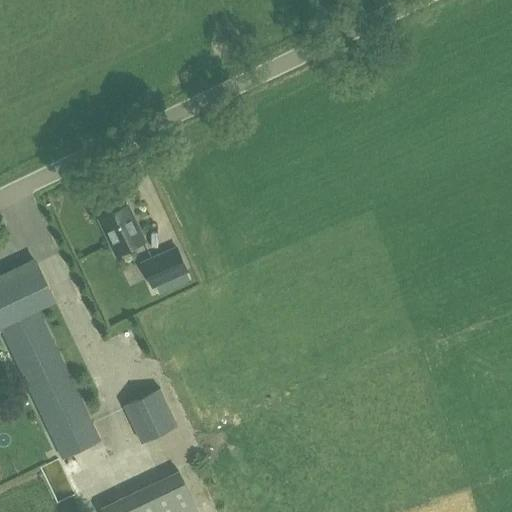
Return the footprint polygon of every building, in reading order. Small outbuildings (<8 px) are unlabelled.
[(144,242),(127,206),(100,219),(117,255),(144,242)] [(187,270),(177,248),(142,263),(152,286),(154,284),(186,270),(187,270)] [(0,283),(0,328),(61,459),(100,441),(38,309),(55,301),(38,266),(0,283)] [(186,270),(154,284),(158,293),(190,279),(186,270)] [(179,425),(161,387),(122,406),(141,444),(179,425)] [(59,470),(47,477),(54,488),(65,481),(59,470)] [(196,511),(197,511),(178,472),(100,509),(101,511),(196,511)]
